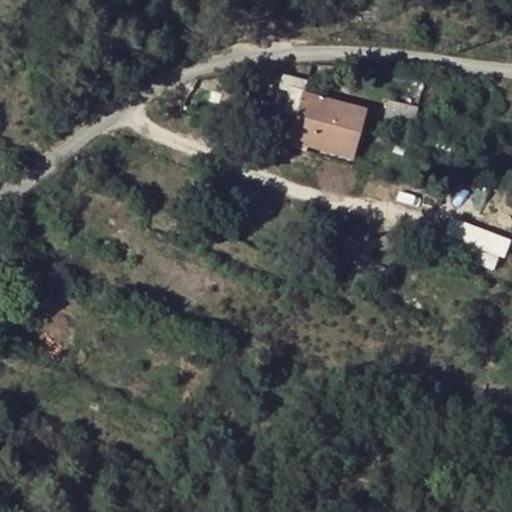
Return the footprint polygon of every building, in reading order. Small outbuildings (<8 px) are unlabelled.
[(288,93),(283,113),(297,116),(304,118),(303,121),(358,136),(364,112),(303,96),(306,84),(284,78),(281,91),(288,93)] [(385,119),(413,126),(418,110),(389,103),(385,119)] [(297,116),(290,142),(311,148),(351,159),(358,136),(303,121),(304,118),(297,116)] [(410,137),(396,133),(393,145),(407,148),(410,137)] [(303,176),(311,148),(290,142),(282,170),(303,176)] [(499,270),(511,238),(453,215),(446,233),(479,245),(473,260),(499,270)]
